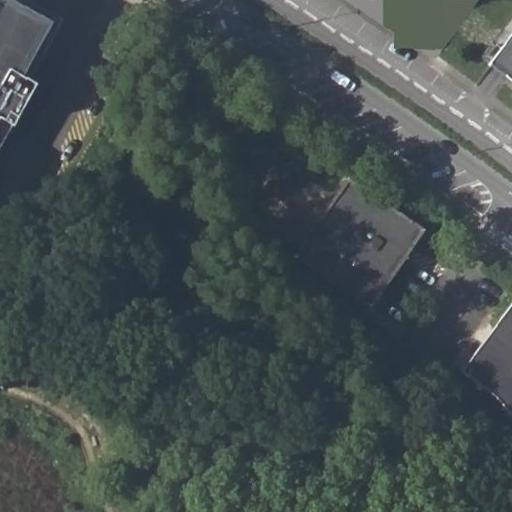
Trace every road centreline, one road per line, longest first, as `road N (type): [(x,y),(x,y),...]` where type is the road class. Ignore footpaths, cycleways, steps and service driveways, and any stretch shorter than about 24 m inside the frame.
road 1 (secondary): [(221,0),(511,194)]
road 2 (secondary): [(511,158),(271,0)]
